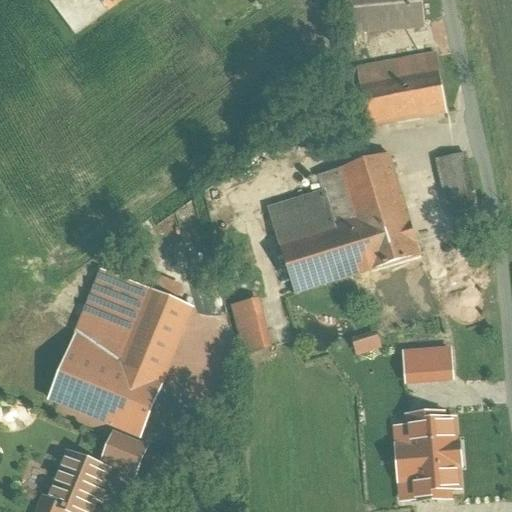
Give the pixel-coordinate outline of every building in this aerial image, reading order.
[(49,0),(77,36),(125,0),(49,0)] [(349,0),(353,38),(427,32),(424,0),(349,0)] [(366,130),(446,115),(435,58),(355,73),(366,130)] [(464,155),(437,161),(449,216),(476,210),(465,160),(464,155)] [(370,272),(421,256),(390,156),(320,177),(325,195),(269,212),(294,295),(370,272)] [(421,256),(370,272),(388,329),(438,314),(421,256)] [(160,388),(193,310),(175,303),(103,273),(50,401),(141,439),(162,389),(160,388)] [(260,302),(234,308),(246,355),(272,348),(260,302)] [(91,511),(108,472),(68,455),(49,502),(45,501),(40,511),(91,511)]
